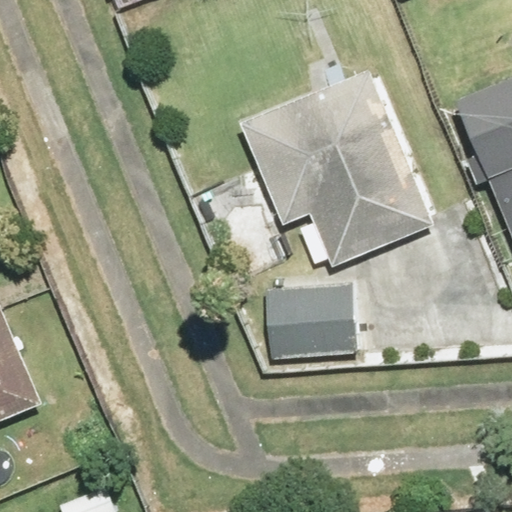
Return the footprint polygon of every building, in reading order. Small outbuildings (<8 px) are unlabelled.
[(441,227),(377,73),(239,129),(282,231),(318,216),(339,269),(441,227)] [(511,88),(461,110),(511,232),(511,88)] [(346,280),(267,286),(272,355),(351,349),(346,280)] [(10,293),(0,296),(0,422),(55,400),(10,293)] [(112,480),(59,502),(63,511),(122,511),(125,511),(112,480)]
